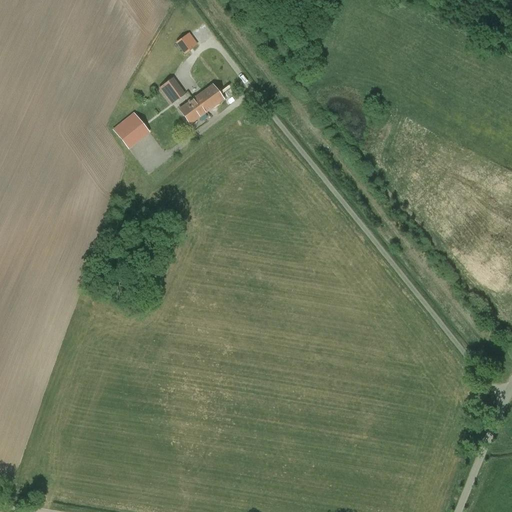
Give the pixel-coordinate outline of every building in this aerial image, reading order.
[(178,41),(186,52),(197,44),(189,34),(178,41)] [(167,105),(182,95),(171,77),(156,86),(167,105)] [(213,86),(194,100),(195,102),(197,100),(205,112),(222,100),(213,86)] [(195,102),(194,100),(179,111),(189,124),(205,112),(197,100),(195,102)] [(134,113),(127,118),(143,139),(150,134),(134,113)] [(143,139),(127,118),(113,130),(129,150),(143,139)]
